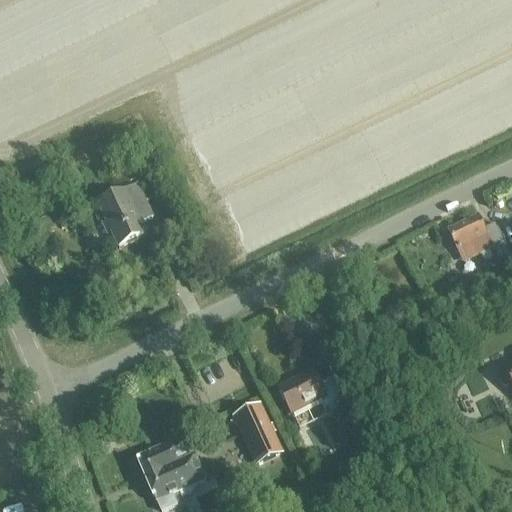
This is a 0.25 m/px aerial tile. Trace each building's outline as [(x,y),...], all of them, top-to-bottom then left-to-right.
[(98,208),(117,250),(144,237),(138,226),(151,219),(136,189),(98,208)] [(493,225),(482,230),(477,218),(447,232),(461,261),(490,247),(497,260),(508,255),(493,225)] [(511,366),(504,370),(505,372),(500,375),(498,380),(501,387),(506,388),(511,386),(511,387),(511,366)] [(312,372),(277,390),(290,417),(319,403),(323,411),(342,402),(331,380),(319,386),(312,372)] [(261,408),(233,421),(255,468),(282,455),(261,408)] [(187,454),(182,456),(178,445),(136,463),(155,506),(156,505),(159,511),(162,511),(176,506),(173,497),(205,483),(194,458),(190,460),(187,454)]
